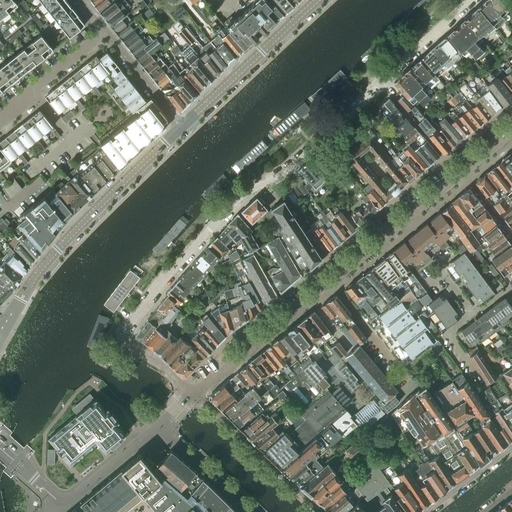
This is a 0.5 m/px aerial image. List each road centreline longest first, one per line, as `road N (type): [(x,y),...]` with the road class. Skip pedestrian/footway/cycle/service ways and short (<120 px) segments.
road 1 (residential): [(475,0),(289,168),(245,192),(123,332),(127,350),(143,353),(191,392)]
road 2 (residential): [(191,392),(407,217)]
road 3 (secondary): [(181,127),(57,249),(0,332)]
road 4 (residential): [(319,511),(191,392)]
road 5 (residential): [(407,217),(511,134)]
road 6 (residential): [(58,503),(158,428)]
road 7 (residential): [(158,428),(251,511)]
road 8 (secondary): [(270,43),(181,127)]
